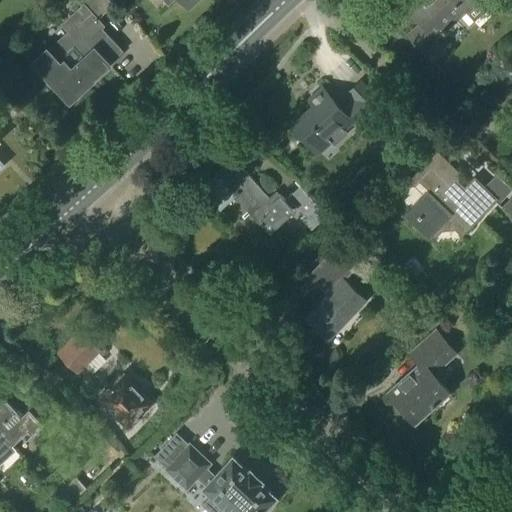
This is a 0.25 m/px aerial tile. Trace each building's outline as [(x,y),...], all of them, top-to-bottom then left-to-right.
[(69,100),(122,52),(95,22),(113,6),(107,0),(74,0),(81,6),(60,25),(67,33),(34,62),(69,100)] [(163,0),(169,6),(175,0),(180,0),(189,9),(198,0),(163,0)] [(417,0),(422,5),(412,14),(420,23),(406,35),(421,50),(434,38),(435,40),(465,12),(474,22),(488,9),(479,0),(417,0)] [(368,115),(381,104),(362,83),(350,94),(356,101),(344,112),(327,93),(313,105),(315,107),(294,126),(313,147),(326,136),(335,147),(348,134),(345,131),(366,112),(368,115)] [(462,177),(437,152),(409,180),(416,186),(425,177),(434,186),(405,215),(429,239),(450,218),(448,215),(451,212),(467,228),(464,232),(466,233),(497,201),(474,178),(465,187),(462,190),(456,184),(459,181),(462,177)] [(241,177),(230,163),(201,189),(220,211),(237,196),(267,230),(291,209),(280,196),(277,199),(273,195),(269,199),(246,173),(241,177)] [(312,230),(327,217),(300,187),(289,198),(305,216),(302,219),(312,230)] [(511,198),(502,209),(511,218),(511,198)] [(328,340),(367,300),(345,280),(352,272),(332,253),(310,276),(331,296),(320,308),(318,306),(306,319),(328,340)] [(415,423),(450,391),(433,373),(456,353),(436,331),(410,354),(420,365),(388,393),(415,423)] [(78,372),(81,369),(100,350),(81,332),(59,353),(78,372)] [(129,428),(153,404),(124,375),(100,399),(129,428)] [(23,416),(5,396),(0,400),(0,429),(14,445),(24,436),(27,440),(45,424),(30,409),(23,416)] [(0,429),(0,465),(18,449),(14,445),(0,429)] [(263,511),(278,496),(263,482),(265,480),(250,466),(248,468),(233,454),(215,474),(207,467),(211,463),(189,442),(165,468),(187,489),(198,477),(205,484),(203,487),(226,508),(222,511),(263,511)] [(70,505),(88,489),(77,477),(59,494),(70,505)]
